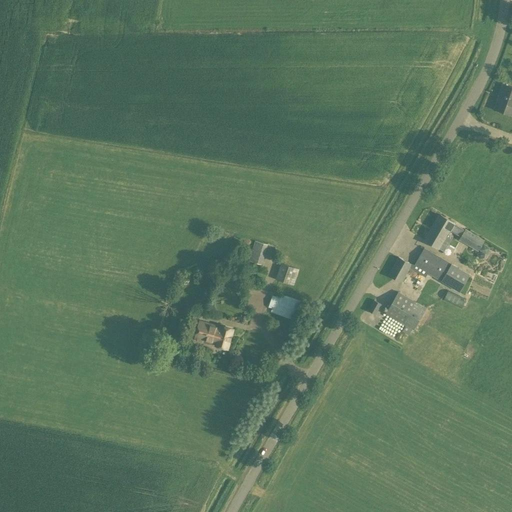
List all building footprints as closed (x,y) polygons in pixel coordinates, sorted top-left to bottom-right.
[(511,87),(503,85),(494,109),(511,115),(511,113),(511,87)] [(438,248),(453,223),(439,215),(424,240),(438,248)] [(459,240),(478,251),(484,240),(465,229),(459,240)] [(267,245),(254,241),(248,260),(261,264),(267,245)] [(480,249),(487,253),(491,247),(484,243),(480,249)] [(459,292),(470,275),(424,247),(414,264),(459,292)] [(402,282),(411,264),(398,257),(387,275),(402,282)] [(293,285),(298,269),(282,264),(277,280),(293,285)] [(426,308),(398,291),(385,313),(405,326),(402,331),(408,335),(412,329),(413,330),(426,308)] [(444,299),(462,308),(466,300),(448,291),(444,299)] [(296,321),(302,302),(277,293),(276,296),(272,295),(268,307),(272,309),(270,312),(296,321)] [(381,305),(373,300),(368,310),(376,314),(381,305)] [(195,338),(216,344),(215,345),(227,349),(233,330),(221,326),(220,327),(200,322),(195,338)]
